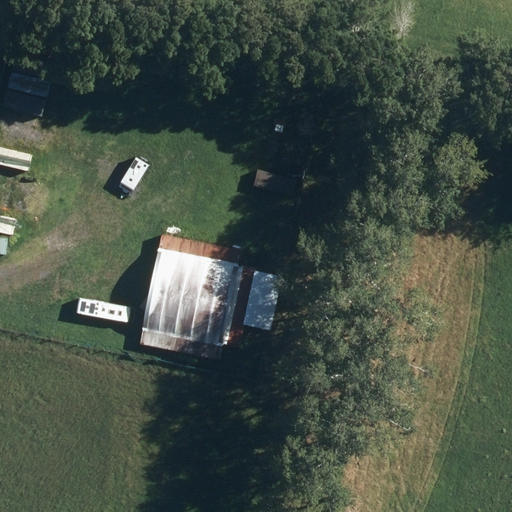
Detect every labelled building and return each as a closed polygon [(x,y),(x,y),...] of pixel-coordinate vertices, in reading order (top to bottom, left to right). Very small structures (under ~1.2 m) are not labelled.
[(17,51),(4,108),(47,118),(59,61),(17,51)] [(33,164),(33,155),(27,154),(27,150),(6,150),(6,147),(0,146),(0,163),(1,163),(0,165),(9,165),(9,167),(20,168),(20,170),(30,170),(31,164),(33,164)] [(0,171),(0,209),(39,219),(47,183),(0,171)] [(18,218),(0,214),(0,231),(14,235),(18,218)] [(166,237),(145,345),(220,359),(241,251),(166,237)]
